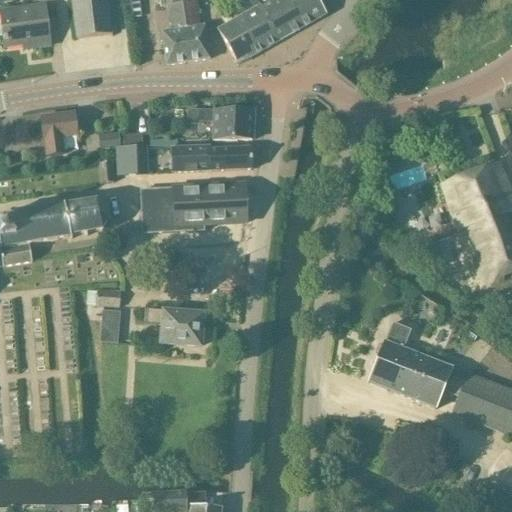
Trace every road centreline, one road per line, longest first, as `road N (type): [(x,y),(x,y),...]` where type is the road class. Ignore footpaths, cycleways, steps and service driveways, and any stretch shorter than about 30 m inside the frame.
road 1 (unclassified): [(236,511),(276,113),(297,80)]
road 2 (unclassified): [(304,511),(310,392),(355,109)]
road 3 (tertiary): [(0,101),(143,82),(297,80)]
road 4 (tertiary): [(355,109),(432,105),(510,70)]
